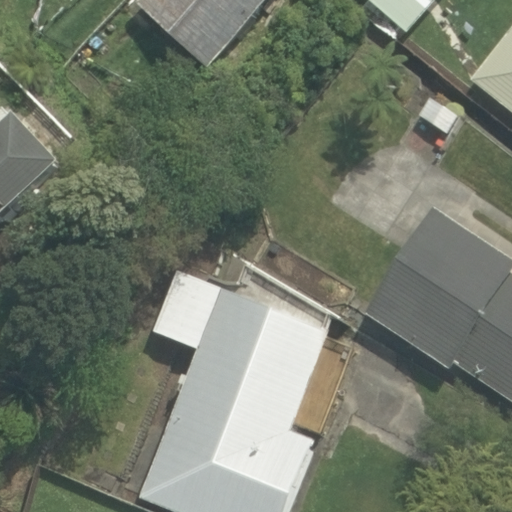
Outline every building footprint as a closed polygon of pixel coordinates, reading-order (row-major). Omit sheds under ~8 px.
[(154,0),(146,10),(219,74),(284,0),(154,0)] [(371,0),(414,38),(447,0),(371,0)] [(511,43),(481,83),(511,108),(511,43)] [(460,117),(430,97),(418,115),(448,135),(460,117)] [(0,234),(69,171),(25,123),(0,146),(0,234)] [(458,364),(511,400),(511,261),(440,214),(371,317),(453,371),(458,364)] [(198,356),(135,498),(165,511),(293,511),(319,453),(297,443),(343,340),(181,268),(152,335),(198,356)]
